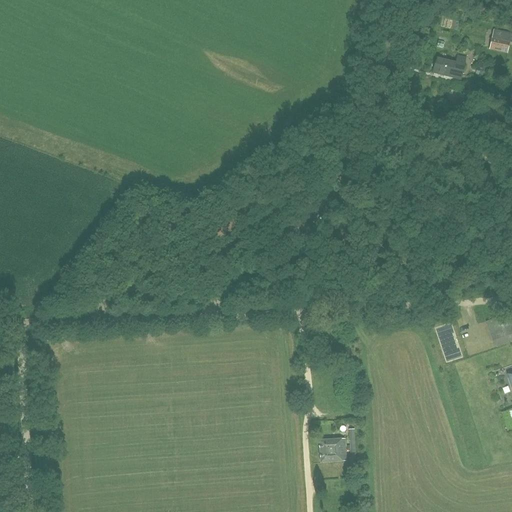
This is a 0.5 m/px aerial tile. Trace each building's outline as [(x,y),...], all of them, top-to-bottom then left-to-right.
[(511,36),(493,33),(489,51),(507,55),(509,46),(511,46),(511,36)] [(456,62),(436,58),(433,74),(461,80),(465,65),(464,64),(466,58),(457,55),(456,62)] [(503,318),(484,324),(491,343),(510,337),(503,318)] [(318,442),(319,454),(345,451),(344,440),(318,442)] [(345,451),(319,454),(320,465),(346,463),(345,451)]
